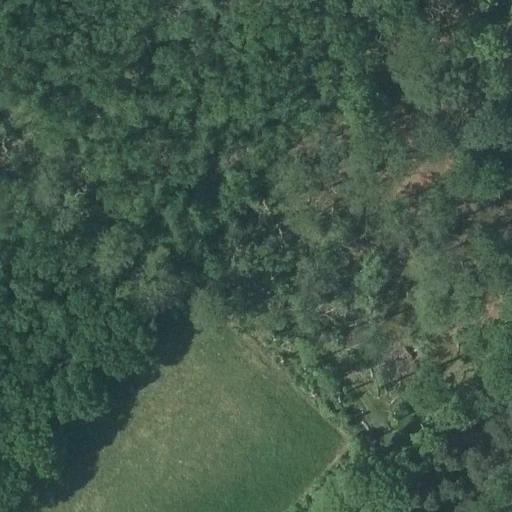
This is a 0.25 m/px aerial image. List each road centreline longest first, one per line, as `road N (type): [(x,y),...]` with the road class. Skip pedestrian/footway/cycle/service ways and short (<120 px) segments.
road 1 (track): [(0,105),(176,275),(265,299),(347,373),(387,434)]
road 2 (track): [(511,316),(387,434)]
road 3 (track): [(387,434),(410,432),(456,474),(511,493)]
